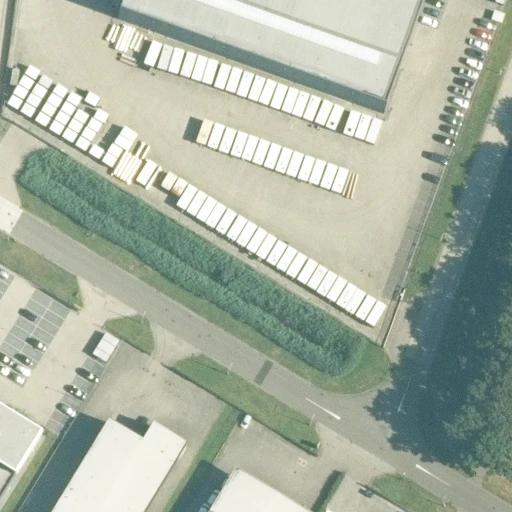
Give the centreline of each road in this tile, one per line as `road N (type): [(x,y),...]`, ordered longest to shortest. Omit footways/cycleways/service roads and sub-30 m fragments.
road 1 (unknown): [(459,0),(399,140),(385,153),(341,165),(256,143),(154,84),(128,63),(100,0)]
road 2 (unclassified): [(0,212),(380,445)]
road 3 (unclassified): [(380,445),(511,90)]
road 4 (unclassified): [(380,445),(485,511)]
